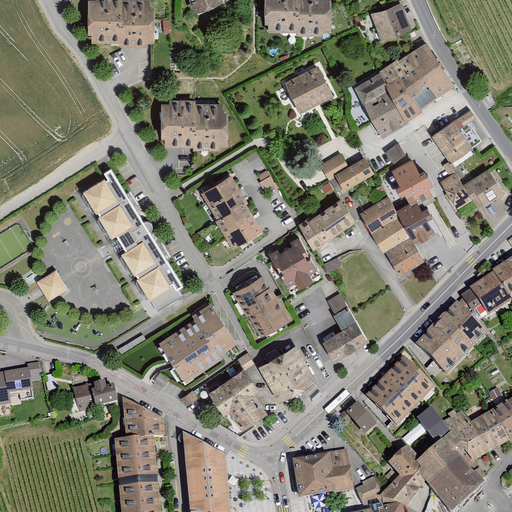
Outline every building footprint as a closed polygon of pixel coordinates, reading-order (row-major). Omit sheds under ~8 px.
[(100,4),(93,4),(93,39),(97,39),(97,47),(122,47),(122,51),(150,51),(150,47),(161,47),(160,14),(156,13),(156,3),(128,4),(128,0),(104,0),(100,0),(100,4)] [(192,0),(202,23),(231,11),(226,0),(192,0)] [(269,0),(270,29),(272,29),(273,36),(300,35),(300,39),(326,38),(326,35),(336,35),(335,1),(332,1),(331,0),(269,0)] [(405,5),(374,16),(384,44),(415,33),(405,5)] [(430,45),(358,91),(388,140),(427,116),(425,113),(458,89),(430,45)] [(321,68),(288,85),(305,117),(338,100),(321,68)] [(174,107),(166,108),(166,143),(169,143),(170,150),(197,150),(197,153),(222,153),(222,150),(232,150),(232,116),(227,116),(226,106),(199,107),(199,104),(174,104),(174,107)] [(402,142),(385,154),(409,191),(436,173),(461,212),(483,197),(488,206),(507,194),(494,173),(465,191),(449,167),(472,152),(459,132),(476,121),(471,113),(436,136),(433,130),(406,148),(402,142)] [(345,154),(322,167),(332,184),(339,179),(348,194),(378,177),(369,160),(353,168),(345,154)] [(183,283),(117,173),(85,193),(150,302),(183,283)] [(275,189),(274,175),(261,175),(262,189),(275,189)] [(234,178),(205,196),(222,223),(219,224),(237,252),(266,234),(251,209),(253,207),(234,178)] [(391,198),(362,215),(386,256),(389,255),(404,280),(430,265),(417,243),(435,233),(418,204),(400,214),(391,198)] [(310,220),(301,226),(319,251),(359,224),(344,203),(313,224),(310,220)] [(272,256),(291,292),(299,287),(303,294),(318,286),(313,278),(321,274),(302,240),(272,256)] [(511,265),(496,276),(498,279),(465,300),(472,311),(481,305),(492,321),(511,308),(511,265)] [(59,272),(39,283),(46,295),(51,305),(63,299),(71,294),(59,272)] [(266,277),(234,296),(264,344),(295,325),(266,277)] [(345,334),(326,345),(338,366),(372,346),(342,295),(330,302),(339,318),(336,319),(345,334)] [(491,336),(460,306),(419,349),(450,379),(491,336)] [(163,346),(189,387),(227,363),(225,359),(241,349),(214,307),(196,318),(199,323),(163,346)] [(301,349),(266,371),(288,406),(323,384),(301,349)] [(239,363),(246,373),(255,367),(249,357),(239,363)] [(438,390),(407,361),(369,401),(400,430),(438,390)] [(31,372),(0,377),(0,409),(12,407),(11,399),(35,395),(33,385),(45,383),(42,365),(30,367),(31,372)] [(212,398),(227,420),(233,416),(246,436),(272,418),(259,400),(265,396),(249,373),(212,398)] [(55,377),(46,380),(50,394),(58,392),(55,377)] [(94,389),(77,393),(81,415),(99,411),(100,414),(124,409),(120,390),(111,392),(110,387),(99,390),(100,396),(95,397),(94,389)] [(168,443),(166,426),(126,404),(130,445),(119,446),(125,511),(164,511),(158,444),(168,443)] [(411,511),(429,487),(452,511),(464,511),(490,491),(474,473),(482,463),(511,446),(511,445),(511,404),(475,428),(464,412),(446,424),(434,411),(421,423),(437,445),(439,443),(444,448),(425,464),(412,452),(393,468),(404,481),(386,499),(375,480),(364,486),(365,489),(359,490),(365,511),(411,511)] [(380,432),(361,409),(350,419),(370,441),(380,432)] [(230,511),(225,457),(183,435),(190,511),(230,511)] [(349,454),(296,463),(303,504),(356,494),(349,454)]
